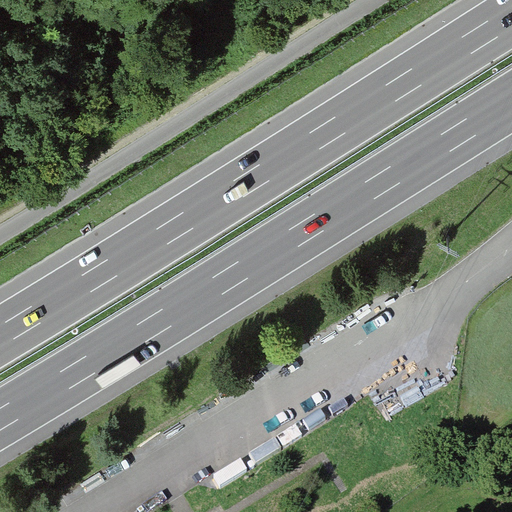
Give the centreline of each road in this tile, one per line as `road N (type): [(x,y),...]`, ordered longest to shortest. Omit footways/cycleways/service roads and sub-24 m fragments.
road 1 (motorway): [(0,420),(511,101)]
road 2 (motorway): [(511,18),(0,337)]
road 3 (unclassified): [(0,235),(379,0)]
road 4 (unknown): [(346,0),(0,218)]
